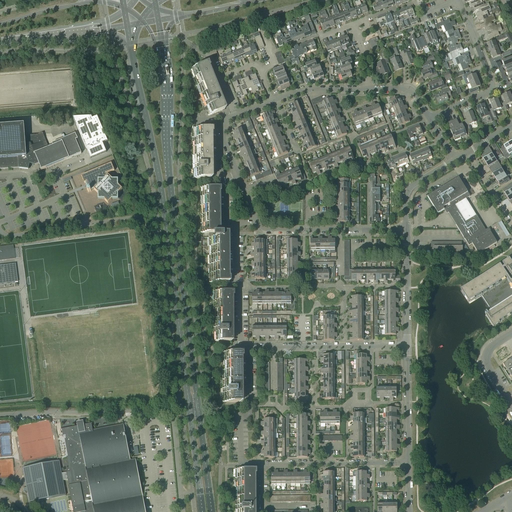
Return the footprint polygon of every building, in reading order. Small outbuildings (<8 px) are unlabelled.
[(359,0),(357,1),(362,14),(368,12),(364,4),(361,5),(359,0)] [(375,2),(371,4),(374,12),(381,9),(377,0),(374,1),(375,2)] [(380,0),(377,0),(381,9),(387,7),(384,0),(380,0)] [(356,7),(353,8),(357,16),(362,14),(357,1),(355,2),(356,7)] [(472,6),(472,7),(474,10),(478,9),(479,10),(489,6),(488,3),(484,5),(483,2),(480,3),(472,6)] [(333,6),(333,7),(340,23),(345,21),(344,16),(342,13),(339,14),(335,5),(333,6)] [(348,5),(346,6),(351,19),(357,16),(353,8),(350,10),(348,5)] [(345,12),(342,13),(344,16),(345,21),(351,19),(346,6),(343,7),(345,12)] [(479,12),(475,14),(477,18),(487,13),(486,11),(490,9),(489,6),(479,10),(479,12)] [(333,7),(331,8),(334,16),(331,17),(334,25),(340,23),(333,7)] [(411,7),(404,9),(407,16),(408,19),(415,16),(411,7)] [(404,9),(398,12),(400,16),(402,20),(405,19),(405,20),(408,19),(407,16),(404,9)] [(324,10),(322,11),(329,28),(334,25),(331,17),(328,19),(324,10)] [(322,11),(318,13),(320,16),(321,16),(323,21),(320,22),(323,30),(329,28),(322,11)] [(398,12),(392,14),(396,24),(399,23),(398,22),(402,20),(400,16),(398,12)] [(389,13),(383,15),(387,23),(387,25),(393,22),(391,16),(389,13)] [(487,13),(477,18),(478,22),(482,20),(483,22),(494,17),(492,14),(488,16),(487,13)] [(383,15),(377,18),(381,27),(383,26),(383,25),(387,23),(383,15)] [(484,23),(480,25),(481,29),(484,28),(483,28),(492,25),(492,24),(491,22),(495,20),(494,17),(483,22),(484,23)] [(449,20),(435,25),(437,31),(440,29),(439,27),(443,26),(445,32),(447,32),(453,29),(452,27),(456,25),(454,21),(450,23),(449,20)] [(304,27),(301,29),(304,37),(311,35),(309,32),(314,30),(311,22),(306,24),(307,25),(304,26),(304,27)] [(492,25),(483,28),(484,28),(485,32),(489,30),(490,32),(500,28),(499,25),(495,26),(494,23),(492,24),(492,25)] [(428,28),(426,28),(428,34),(432,43),(437,41),(433,32),(430,33),(428,28)] [(491,34),(486,35),(488,39),(499,35),(498,32),(502,31),(500,28),(490,32),(491,34)] [(297,29),(294,30),(298,40),(304,37),(301,29),(298,30),(297,29)] [(453,29),(447,32),(449,38),(459,34),(458,30),(456,31),(453,32),(453,29)] [(292,32),(288,34),(292,42),(298,40),(294,30),(291,31),(292,32)] [(422,30),(421,30),(424,38),(427,46),(427,45),(432,43),(428,34),(425,35),(422,30)] [(285,34),(282,35),(285,45),(292,42),(288,34),(285,35),(285,34)] [(418,34),(416,34),(418,40),(419,40),(422,49),(428,47),(427,45),(427,46),(424,38),(420,39),(418,34)] [(449,38),(447,39),(450,45),(455,43),(455,44),(458,43),(457,40),(461,39),(459,34),(449,38)] [(279,37),(276,39),(279,47),(285,45),(282,35),(279,36),(279,37)] [(344,36),(342,37),(346,46),(350,44),(347,36),(345,37),(344,36)] [(413,36),(409,37),(413,49),(416,48),(417,52),(422,49),(419,40),(418,40),(415,41),(413,36)] [(326,39),(322,41),(323,44),(324,44),(326,49),(325,50),(328,59),(330,58),(329,56),(330,56),(330,55),(329,53),(332,51),(329,43),(327,44),(326,43),(328,42),(326,39)] [(335,39),(333,40),(337,50),(341,48),(338,39),(336,40),(335,39)] [(313,40),(307,43),(310,51),(313,50),(314,51),(317,50),(313,40)] [(496,41),(487,45),(490,52),(499,48),(496,41)] [(254,43),(248,46),(251,55),(253,55),(253,54),(257,52),(254,43)] [(307,43),(300,45),(304,55),(307,54),(306,53),(310,51),(307,43)] [(450,45),(447,46),(450,53),(462,48),(460,44),(456,46),(455,44),(455,43),(450,45)] [(294,48),(295,50),(292,51),(294,59),(298,58),(301,56),(304,55),(300,45),(294,48)] [(248,46),(242,48),(246,57),(250,55),(250,56),(251,55),(248,46)] [(242,48),(237,50),(240,60),(242,59),(242,58),(246,57),(242,48)] [(462,48),(450,53),(452,60),(460,56),(459,54),(463,53),(462,48)] [(499,48),(490,52),(493,59),(501,55),(499,48)] [(237,50),(231,52),(235,61),(238,59),(239,60),(240,60),(237,50)] [(407,50),(400,53),(403,63),(406,61),(408,66),(415,63),(410,53),(409,53),(407,50)] [(231,52),(226,55),(229,64),(231,63),(235,61),(231,52)] [(226,55),(220,57),(223,65),(227,64),(228,65),(229,64),(226,55)] [(460,56),(452,60),(457,58),(460,64),(470,60),(468,56),(464,58),(463,55),(460,56)] [(394,56),(390,58),(395,71),(402,68),(398,58),(395,59),(394,56)] [(427,62),(421,64),(423,70),(424,72),(427,71),(426,69),(429,67),(430,70),(430,69),(430,70),(433,68),(430,61),(434,60),(433,56),(425,59),(427,62)] [(340,61),(342,67),(352,63),(350,60),(353,59),(352,57),(340,61)] [(503,65),(498,67),(498,69),(504,67),(511,63),(511,59),(511,57),(502,61),(503,65)] [(317,60),(305,64),(307,70),(310,70),(309,69),(317,67),(317,66),(315,63),(318,62),(317,60)] [(470,60),(460,64),(463,71),(468,69),(467,66),(471,64),(470,60)] [(378,68),(376,68),(376,75),(381,75),(381,76),(389,73),(384,61),(376,64),(378,68)] [(340,68),(342,74),(352,70),(350,66),(352,65),(352,63),(342,67),(340,68)] [(505,71),(500,73),(501,75),(506,73),(506,72),(511,70),(511,63),(504,67),(505,71)] [(216,94),(207,72),(204,64),(191,69),(209,116),(222,111),(219,103),(223,102),(223,101),(219,92),(216,94)] [(317,67),(309,69),(310,70),(312,75),(321,71),(320,67),(322,67),(321,65),(317,66),(317,67)] [(282,67),(271,71),(274,77),(275,76),(285,72),(282,67)] [(423,70),(420,71),(421,74),(421,73),(424,79),(429,77),(430,79),(439,76),(438,72),(432,75),(430,70),(430,69),(430,70),(429,67),(426,69),(427,71),(424,72),(423,70)] [(321,71),(312,75),(314,81),(324,77),(322,73),(324,72),(323,70),(321,71)] [(342,74),(340,74),(342,80),(352,76),(350,73),(352,72),(352,70),(342,74)] [(508,76),(502,78),(503,80),(508,78),(511,76),(511,70),(506,72),(506,73),(508,76)] [(285,72),(275,76),(277,82),(287,78),(286,76),(288,75),(289,74),(287,71),(285,72)] [(256,74),(251,76),(253,80),(251,81),(256,91),(258,90),(258,89),(261,88),(263,87),(261,84),(260,85),(256,74)] [(475,74),(467,78),(469,84),(478,80),(475,74)] [(248,77),(244,78),(248,89),(251,88),(252,92),(256,91),(251,81),(250,81),(248,77)] [(244,78),(240,80),(242,84),(240,85),(245,95),(247,94),(246,90),(248,89),(244,78)] [(287,78),(277,82),(280,87),(282,91),(291,88),(289,84),(289,83),(287,78)] [(440,79),(427,84),(430,91),(440,87),(441,90),(447,88),(446,84),(443,85),(440,79)] [(478,80),(469,84),(471,89),(470,89),(468,91),(469,94),(478,91),(477,88),(480,86),(478,80)] [(237,81),(233,83),(237,93),(236,94),(237,97),(241,95),(241,97),(245,95),(240,85),(239,86),(237,81)] [(444,92),(435,96),(438,103),(448,99),(446,97),(450,95),(448,89),(444,91),(444,92)] [(511,99),(509,93),(502,96),(505,103),(502,104),(505,111),(508,110),(506,105),(511,102),(511,99)] [(392,103),(388,104),(390,109),(392,108),(402,104),(401,101),(404,100),(403,98),(399,100),(398,96),(390,99),(392,103)] [(323,102),(322,102),(324,107),(336,102),(336,100),(333,101),(332,98),(323,102)] [(497,99),(489,102),(492,109),(490,110),(493,118),(496,117),(493,112),(501,108),(497,99)] [(289,109),(287,110),(288,112),(300,106),(299,103),(301,102),(301,101),(288,106),(289,109)] [(336,102),(324,107),(326,111),(336,107),(335,105),(337,104),(336,102)] [(374,103),(372,104),(377,116),(382,115),(378,105),(375,106),(374,103)] [(372,107),(369,108),(373,118),(377,116),(372,104),(370,105),(372,107)] [(402,104),(392,108),(394,112),(407,107),(406,105),(403,107),(402,104)] [(483,105),(476,108),(481,119),(487,117),(489,123),(494,121),(490,112),(487,113),(483,105)] [(300,106),(288,112),(288,113),(291,112),(292,115),(302,111),(300,106)] [(336,107),(326,111),(328,116),(340,111),(339,109),(337,110),(336,107)] [(365,107),(363,108),(368,120),(373,118),(369,108),(366,109),(365,107)] [(407,107),(394,112),(396,117),(406,113),(405,110),(407,109),(407,107)] [(363,111),(360,112),(364,122),(368,120),(363,108),(362,108),(363,111)] [(356,110),(354,111),(360,124),(364,122),(360,112),(357,113),(356,110)] [(274,111),(261,116),(263,121),(273,117),(272,114),(275,113),(274,111)] [(293,118),(290,119),(291,120),(304,115),(302,111),(292,115),(293,118)] [(340,111),(328,116),(329,120),(339,116),(338,114),(341,113),(340,111)] [(354,114),(351,116),(355,127),(360,125),(360,124),(354,111),(353,112),(354,114)] [(467,120),(464,121),(468,131),(471,130),(469,125),(476,122),(472,112),(464,114),(467,120)] [(406,113),(396,117),(398,121),(410,116),(409,114),(407,116),(406,113)] [(304,115),(291,120),(292,122),(294,121),(296,124),(306,120),(304,115)] [(339,116),(329,120),(331,125),(344,120),(343,118),(340,119),(339,116)] [(399,124),(397,125),(399,129),(402,128),(401,125),(409,122),(408,119),(411,118),(410,116),(398,121),(399,124)] [(90,159),(106,152),(102,143),(106,142),(107,142),(108,142),(97,117),(92,119),(91,117),(73,118),(76,126),(86,151),(87,151),(90,159)] [(273,117),(263,121),(265,126),(278,120),(277,119),(274,120),(273,117)] [(456,119),(453,120),(460,138),(466,136),(462,125),(459,127),(456,119)] [(81,154),(76,140),(78,139),(77,137),(77,138),(75,134),(52,144),(53,146),(49,148),(42,133),(38,135),(25,136),(24,124),(22,124),(21,120),(0,122),(0,168),(8,168),(12,167),(12,168),(19,168),(19,169),(28,170),(30,164),(34,165),(35,165),(36,165),(39,164),(40,167),(41,169),(40,170),(41,171),(66,160),(81,154)] [(278,120),(265,126),(267,130),(277,126),(276,123),(278,122),(278,120)] [(297,127),(294,128),(295,129),(307,124),(306,120),(296,124),(297,127)] [(344,120),(331,125),(333,129),(343,125),(342,123),(345,122),(344,120)] [(453,129),(450,130),(454,140),(460,138),(453,120),(450,122),(453,129)] [(307,124),(295,129),(296,131),(298,130),(299,133),(309,129),(307,124)] [(343,125),(333,129),(335,134),(347,129),(347,127),(344,128),(343,125)] [(419,125),(413,128),(416,137),(423,134),(422,134),(424,133),(423,130),(421,131),(419,125)] [(277,126),(267,130),(269,134),(281,129),(280,128),(278,129),(277,126)] [(234,135),(231,136),(232,138),(245,133),(243,128),(233,132),(234,135)] [(413,128),(406,130),(410,140),(416,137),(413,128)] [(208,168),(207,129),(194,129),(194,179),(208,179),(208,171),(212,171),(212,168),(208,168)] [(281,129),(269,134),(270,139),(280,135),(279,132),(282,131),(281,129)] [(300,135),(298,136),(298,138),(311,133),(309,129),(299,133),(300,135)] [(347,129),(335,134),(337,138),(347,134),(346,131),(348,130),(347,129)] [(245,133),(232,138),(233,140),(235,139),(236,141),(246,137),(245,133)] [(311,133),(298,138),(299,140),(302,139),(303,142),(313,137),(311,133)] [(280,135),(270,139),(272,143),(285,138),(284,137),(282,138),(280,135)] [(390,135),(386,137),(390,147),(392,146),(393,148),(395,147),(390,135)] [(237,144),(235,145),(236,147),(248,142),(246,137),(236,141),(237,144)] [(304,144),(301,145),(302,147),(315,142),(313,137),(303,142),(304,144)] [(386,137),(381,139),(386,151),(388,150),(387,148),(390,147),(386,137)] [(285,138),(272,143),(274,148),(284,144),(283,141),(286,140),(285,138)] [(381,139),(377,140),(381,151),(383,150),(384,152),(386,151),(381,139)] [(377,140),(372,142),(378,155),(379,154),(378,152),(381,151),(377,140)] [(248,142),(236,147),(236,149),(239,148),(240,150),(250,146),(248,142)] [(315,142),(302,147),(303,149),(305,148),(306,151),(317,147),(315,142)] [(372,142),(368,144),(372,154),(375,153),(376,156),(378,155),(372,142)] [(284,144),(274,148),(276,152),(288,147),(288,145),(285,146),(284,144)] [(368,144),(363,146),(369,158),(370,158),(369,155),(372,154),(368,144)] [(502,147),(499,149),(505,159),(510,156),(509,155),(511,153),(511,152),(507,144),(503,147),(502,147)] [(241,153),(238,154),(239,156),(252,151),(250,146),(240,150),(241,153)] [(363,146),(359,148),(363,158),(366,157),(367,159),(369,158),(363,146)] [(288,147),(276,152),(278,157),(288,153),(287,150),(289,149),(288,147)] [(349,147),(344,149),(348,159),(351,158),(352,161),(354,160),(349,147)] [(428,148),(422,151),(426,160),(429,159),(428,158),(432,157),(432,158),(428,148)] [(485,153),(481,156),(483,160),(483,161),(483,160),(485,164),(494,159),(491,155),(492,155),(488,148),(483,150),(484,151),(485,153)] [(344,149),(340,151),(345,164),(347,163),(346,160),(348,159),(344,149)] [(252,151),(239,156),(240,158),(242,157),(244,159),(254,155),(252,151)] [(340,151),(336,153),(340,163),(342,162),(343,164),(345,164),(340,151)] [(422,151),(416,153),(420,163),(419,162),(422,160),(423,161),(426,160),(422,151)] [(336,153),(331,155),(336,167),(338,166),(337,164),(340,163),(336,153)] [(416,153),(409,156),(413,165),(416,164),(416,163),(419,162),(419,163),(420,163),(416,153)] [(405,154),(399,156),(403,166),(402,165),(406,163),(406,164),(409,163),(405,154)] [(245,162),(242,163),(243,165),(255,160),(254,155),(244,159),(245,162)] [(331,155),(327,156),(331,166),(333,165),(334,168),(336,167),(331,155)] [(327,156),(322,158),(327,171),(329,170),(328,168),(331,166),(327,156)] [(399,156),(393,159),(396,168),(399,167),(399,166),(402,165),(402,166),(403,166),(399,156)] [(322,158),(318,160),(322,170),(324,169),(325,172),(327,171),(322,158)] [(393,159),(386,161),(390,171),(390,170),(393,168),(393,169),(396,168),(393,159)] [(494,159),(485,164),(488,168),(488,167),(489,168),(488,168),(490,171),(499,166),(497,161),(496,162),(494,159)] [(255,160),(243,165),(243,167),(246,165),(247,168),(257,164),(255,160)] [(318,160),(313,162),(318,174),(320,174),(319,171),(322,170),(318,160)] [(313,162),(309,164),(313,174),(316,173),(317,175),(318,174),(313,162)] [(111,163),(81,176),(84,183),(85,183),(88,189),(87,190),(88,192),(91,191),(94,189),(108,204),(122,189),(118,186),(120,185),(117,176),(116,177),(115,176),(116,175),(115,172),(114,173),(114,171),(111,163)] [(248,171),(246,172),(246,174),(259,169),(257,164),(247,168),(248,171)] [(499,166),(490,171),(492,174),(493,175),(492,176),(493,176),(495,179),(503,174),(501,171),(502,170),(499,166)] [(298,168),(293,170),(297,180),(300,179),(301,181),(303,181),(298,168)] [(259,169),(246,174),(247,175),(250,174),(251,177),(254,176),(257,175),(260,174),(262,173),(263,172),(262,170),(260,171),(259,169)] [(293,170),(289,172),(294,184),(296,184),(295,181),(297,180),(293,170)] [(289,172),(284,173),(288,184),(291,183),(292,185),(294,184),(289,172)] [(284,173),(280,175),(285,188),(287,187),(286,185),(288,184),(284,173)] [(276,174),(274,175),(279,187),(282,186),(283,189),(285,188),(280,175),(277,176),(276,174)] [(503,174),(495,179),(497,183),(498,183),(498,184),(500,187),(509,181),(506,177),(505,177),(503,174)] [(253,181),(247,183),(248,186),(255,183),(255,181),(256,181),(254,176),(251,177),(253,181)] [(456,179),(427,197),(437,214),(446,209),(463,238),(468,246),(472,244),(478,254),(497,243),(490,232),(491,232),(489,228),(485,230),(476,215),(466,199),(470,196),(468,192),(467,192),(458,178),(456,179)] [(338,187),(335,187),(335,189),(349,189),(349,179),(338,179),(338,184),(338,187)] [(511,184),(502,190),(505,194),(504,195),(505,195),(507,198),(511,195),(511,185),(511,184)] [(225,283),(224,233),(216,233),(215,187),(201,188),(202,233),(210,233),(211,283),(225,283)] [(380,216),(370,216),(370,222),(370,225),(375,225),(375,222),(380,222),(380,216)] [(511,234),(504,221),(501,223),(509,237),(511,235),(511,234)] [(254,243),(251,243),(251,245),(265,245),(265,242),(267,242),(267,240),(264,240),(264,236),(257,236),(257,240),(254,240),(254,243)] [(456,242),(431,242),(431,250),(433,250),(433,256),(456,256),(462,256),(462,247),(462,242),(456,242)] [(0,260),(15,259),(13,245),(0,246),(0,260)] [(476,281),(461,291),(469,304),(481,296),(507,279),(511,286),(511,295),(490,310),(485,313),(494,327),(511,314),(511,263),(509,259),(476,281)] [(15,264),(0,265),(0,284),(18,282),(15,264)] [(349,277),(344,277),(344,280),(351,280),(351,281),(354,281),(354,284),(356,284),(356,270),(349,270),(349,271),(349,274),(349,277)] [(395,270),(390,270),(390,281),(393,281),(393,284),(397,284),(397,286),(400,286),(400,276),(395,276),(395,270)] [(229,341),(229,291),(215,291),(215,341),(229,341)] [(360,351),(353,352),(353,355),(356,355),(356,360),(369,360),(369,358),(366,358),(366,355),(360,355),(360,351)] [(238,402),(238,369),(237,352),(224,352),(224,402),(238,402)] [(511,359),(503,365),(511,379),(511,359)] [(74,427),(65,428),(68,440),(66,440),(70,458),(68,458),(71,472),(62,474),(60,461),(23,468),(30,503),(66,496),(63,481),(69,480),(70,482),(74,481),(75,482),(69,484),(69,487),(74,511),(145,511),(136,459),(130,460),(124,424),(92,430),(91,425),(81,426),(78,426),(78,425),(74,426),(74,427)] [(357,472),(356,472),(356,477),(369,477),(369,475),(366,475),(366,472),(365,472),(365,468),(357,468),(357,472)] [(250,511),(251,477),(251,469),(237,469),(236,511),(250,511)] [(313,482),(313,474),(310,474),(310,473),(307,473),(307,470),(305,470),(305,484),(310,484),(310,482),(313,482)]
